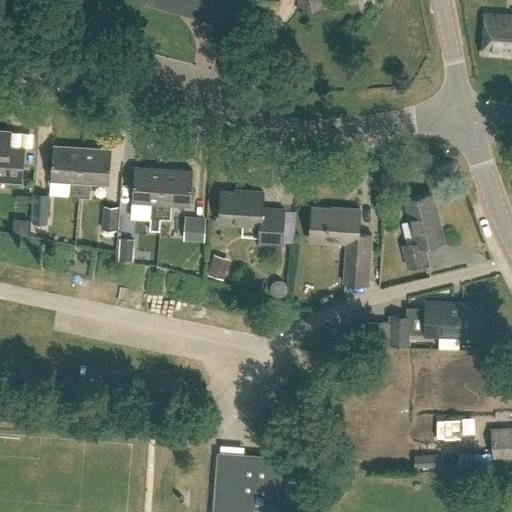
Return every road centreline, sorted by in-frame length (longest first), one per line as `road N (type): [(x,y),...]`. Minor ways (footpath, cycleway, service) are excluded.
road 1 (tertiary): [(464,114),(370,129),(290,129),(160,93),(0,64)]
road 2 (tertiary): [(511,240),(464,114)]
